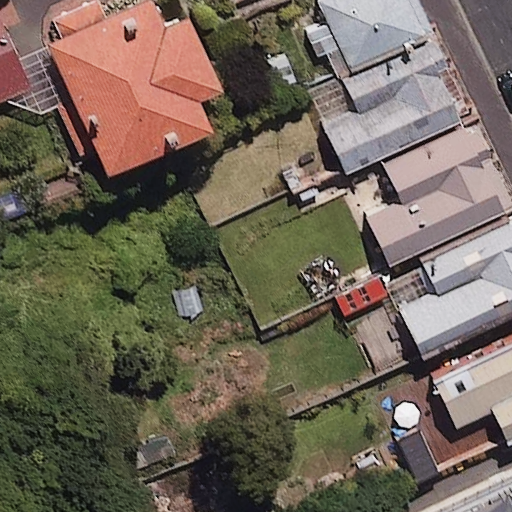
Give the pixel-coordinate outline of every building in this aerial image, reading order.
[(170,0),(159,5),(156,0),(93,0),(97,8),(35,35),(61,95),(50,100),(80,169),(195,119),(182,89),(205,79),(170,0)] [(426,25),(414,0),(311,0),(342,65),(426,25)] [(0,95),(24,86),(0,27),(0,95)] [(465,110),(430,35),(307,92),(342,167),(465,110)] [(507,200),(468,120),(377,164),(394,199),(359,216),(382,261),(507,200)] [(511,305),(511,213),(416,259),(430,288),(394,305),(416,351),(511,305)] [(511,431),(511,335),(425,377),(437,401),(429,405),(455,459),(511,431)] [(133,436),(147,467),(177,454),(162,422),(133,436)] [(435,467),(414,424),(390,435),(411,478),(435,467)] [(511,511),(511,467),(414,511),(511,511)]
